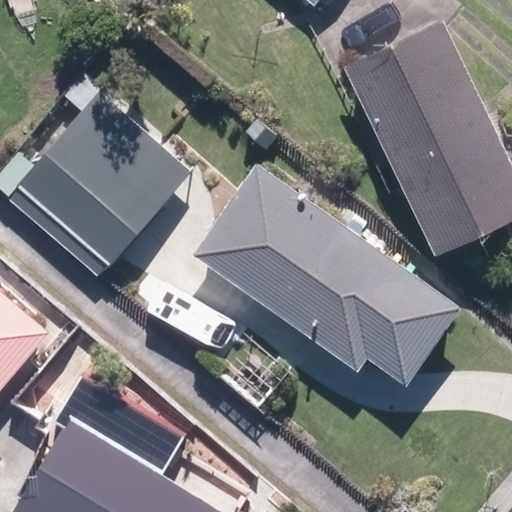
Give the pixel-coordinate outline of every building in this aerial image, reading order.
[(347,69),(436,258),(511,222),(511,161),(445,21),(347,69)] [(8,197),(98,276),(108,266),(110,269),(194,174),(100,92),(8,197)] [(375,364),(406,386),(462,309),(259,163),(194,254),(365,377),(375,364)] [(0,392),(51,333),(0,290),(0,392)] [(14,511),(219,511),(164,478),(188,439),(83,376),(55,422),(66,428),(14,511)]
